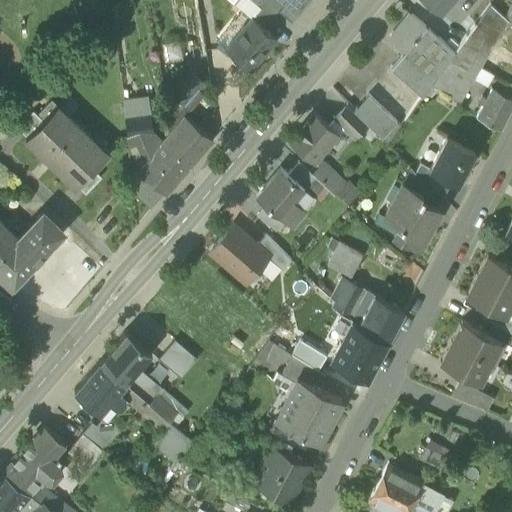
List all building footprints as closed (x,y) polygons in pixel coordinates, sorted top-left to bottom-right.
[(252,18),(263,28),(264,27),(282,6),(295,17),(309,0),(230,0),(252,18)] [(449,2),(451,0),(425,0),(432,6),(440,13),(449,2)] [(454,52),(447,62),(474,78),(480,67),(507,22),(490,5),(476,24),(454,52)] [(390,68),(422,96),(431,84),(447,62),(454,52),(419,21),(410,13),(391,35),(390,39),(391,42),(403,53),(390,68)] [(225,49),(249,70),(272,44),(267,40),(272,34),(264,27),(263,28),(252,18),(225,49)] [(277,38),(272,34),(267,40),(272,44),(277,38)] [(460,101),(474,78),(447,62),(431,84),(460,101)] [(494,75),(480,67),(474,78),(488,85),(494,75)] [(173,93),(185,103),(204,79),(192,70),(173,93)] [(477,118),(501,131),(511,109),(511,98),(493,88),(477,118)] [(122,96),(124,116),(150,112),(148,99),(139,94),(122,96)] [(368,124),(388,144),(401,125),(368,94),(354,110),(368,124)] [(334,116),(355,137),(368,124),(354,110),(347,103),(334,116)] [(41,119),(25,135),(25,136),(38,149),(39,148),(62,171),(62,172),(75,185),(76,184),(92,168),(106,153),(56,104),(41,119)] [(17,127),(25,135),(41,119),(32,111),(17,127)] [(159,138),(152,134),(150,112),(124,116),(129,159),(140,168),(162,142),(159,138)] [(288,141),(314,163),(339,134),(313,112),(288,141)] [(185,115),(162,142),(190,166),(213,139),(185,115)] [(446,176),(457,183),(474,151),(446,136),(429,167),(429,168),(446,176)] [(167,192),(190,166),(162,142),(140,168),(154,181),(167,192)] [(132,180),(145,191),(154,181),(140,168),(129,159),(132,180)] [(303,188),(314,198),(325,185),(312,173),(299,161),(288,174),(303,187),(303,188)] [(419,162),(415,170),(437,192),(446,176),(429,168),(429,167),(419,162)] [(325,185),(340,200),(346,193),(318,166),(312,173),(325,185)] [(76,184),(85,193),(101,176),(92,168),(76,184)] [(265,204),(279,216),(293,200),(303,188),(303,187),(288,174),(281,168),(256,196),(265,204)] [(430,205),(437,192),(415,170),(407,185),(422,193),(419,199),(430,205)] [(397,232),(420,245),(439,209),(430,205),(419,199),(422,193),(407,185),(401,182),(384,214),(402,224),(397,232)] [(304,209),(293,200),(279,216),(284,220),(290,226),(304,209)] [(257,215),(275,230),(284,220),(279,216),(265,204),(257,215)] [(42,211),(17,237),(18,237),(0,256),(0,269),(14,282),(34,260),(35,261),(43,253),(42,252),(63,230),(42,211)] [(17,237),(0,220),(0,256),(18,237),(17,237)] [(209,251),(245,282),(267,256),(269,254),(257,244),(233,223),(209,251)] [(267,256),(283,269),(291,259),(265,234),(257,244),(269,254),(267,256)] [(343,276),(347,278),(352,281),(365,259),(341,247),(329,269),(343,276)] [(487,253),(476,274),(511,292),(511,265),(487,253)] [(0,275),(10,286),(14,282),(0,269),(0,275)] [(504,315),(511,300),(511,292),(476,274),(465,295),(486,306),(504,315)] [(335,291),(339,293),(347,278),(343,276),(335,291)] [(332,307),(347,315),(363,287),(352,281),(347,278),(339,293),(332,307)] [(347,315),(358,323),(374,293),(363,287),(347,315)] [(374,293),(358,323),(387,340),(403,309),(374,293)] [(481,316),(493,323),(505,329),(510,318),(504,315),(486,306),(481,316)] [(461,320),(450,341),(489,361),(495,364),(505,343),(487,333),(461,320)] [(367,378),(387,340),(352,321),(331,359),(367,378)] [(511,332),(505,329),(493,323),(487,333),(505,343),(511,346),(511,332)] [(159,385),(138,367),(150,353),(125,330),(99,360),(131,387),(146,400),(154,390),(159,385)] [(292,353),(317,369),(326,354),(300,339),(292,353)] [(196,359),(174,340),(158,357),(180,377),(196,359)] [(478,382),(489,361),(450,341),(439,362),(463,374),(478,382)] [(297,375),(319,387),(325,374),(291,353),(280,374),(294,381),(297,375)] [(123,396),(131,387),(99,360),(74,389),(99,411),(109,400),(115,406),(118,407),(121,407),(124,405),(125,403),(125,399),(124,397),(125,397),(123,396)] [(452,395),(486,408),(492,396),(476,387),(478,382),(463,374),(452,395)] [(306,434),(318,441),(341,398),(319,387),(297,375),(294,381),(290,389),(294,392),(279,420),(306,434)] [(178,411),(170,420),(176,426),(188,410),(160,384),(159,385),(154,390),(178,411)] [(124,397),(162,429),(170,420),(146,400),(131,387),(123,396),(125,397),(124,397)] [(154,390),(146,400),(170,420),(178,411),(154,390)] [(91,421),(82,432),(102,449),(120,428),(104,414),(95,424),(91,421)] [(176,426),(170,420),(162,429),(162,430),(172,439),(164,449),(177,460),(192,439),(176,426)] [(273,433),(299,447),(306,434),(279,420),(273,433)] [(56,456),(55,454),(51,452),(61,440),(44,425),(2,473),(27,492),(29,494),(38,483),(42,478),(46,481),(52,482),(62,471),(60,465),(56,461),(60,457),(58,454),(56,456)] [(172,439),(162,430),(154,440),(164,449),(172,439)] [(87,467),(102,449),(82,432),(67,451),(87,467)] [(421,458),(439,464),(446,444),(428,438),(421,458)] [(64,443),(61,440),(51,452),(55,454),(64,443)] [(253,478),(291,498),(308,465),(270,445),(253,478)] [(386,464),(377,482),(433,511),(441,494),(422,483),(423,482),(408,474),(407,476),(386,464)] [(0,475),(0,511),(11,511),(27,492),(2,473),(0,475)] [(432,511),(433,511),(377,482),(368,500),(379,506),(375,511),(432,511)] [(52,511),(76,511),(67,505),(38,483),(29,494),(40,503),(52,511)] [(221,499),(244,511),(250,500),(227,488),(221,499)] [(11,511),(31,511),(40,503),(29,494),(27,492),(11,511)] [(52,511),(40,503),(31,511),(52,511)]
